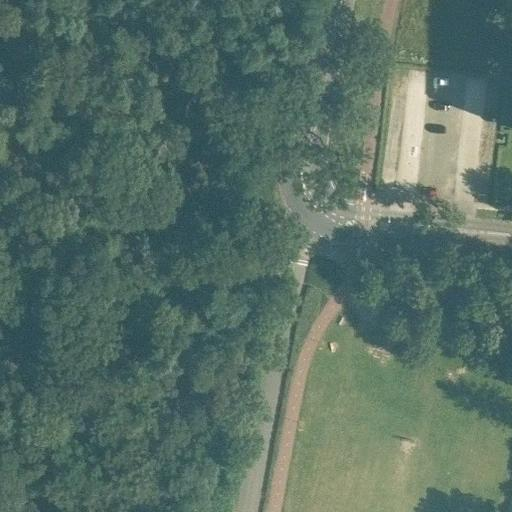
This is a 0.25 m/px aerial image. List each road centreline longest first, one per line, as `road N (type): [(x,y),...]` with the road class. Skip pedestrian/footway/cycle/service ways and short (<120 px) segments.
road 1 (unclassified): [(315,208),(294,261),(248,511)]
road 2 (tertiary): [(315,208),(299,167),(339,0)]
road 3 (tertiary): [(511,236),(361,223),(315,208)]
